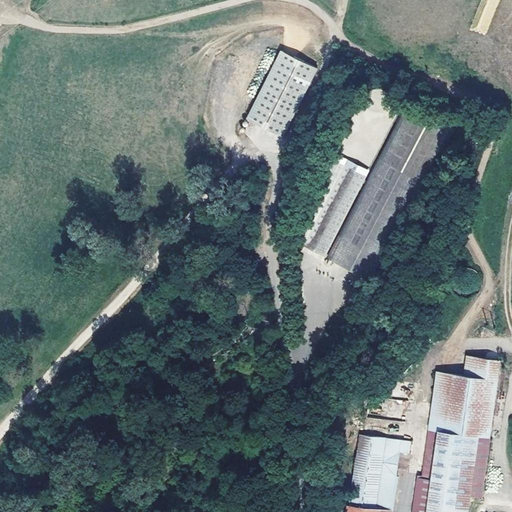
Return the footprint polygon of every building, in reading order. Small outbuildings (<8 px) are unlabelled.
[(480,0),(470,30),(487,36),(499,0),(480,0)] [(310,64),(282,50),(248,117),(277,131),(310,64)] [(402,103),(330,259),(379,284),(453,126),(402,103)] [(328,186),(336,190),(333,195),(353,204),(366,176),(346,167),(338,163),(328,186)] [(292,240),(299,243),(317,204),(310,202),(292,240)] [(342,225),(345,219),(333,212),(329,219),(342,225)] [(322,231),(312,251),(326,257),(332,244),(335,238),(322,231)] [(467,355),(464,375),(498,379),(501,360),(467,355)] [(498,379),(464,375),(437,371),(417,511),(468,511),(480,435),(490,436),(498,379)] [(384,511),(386,506),(394,451),(409,454),(411,441),(362,433),(349,511),(384,511)]
